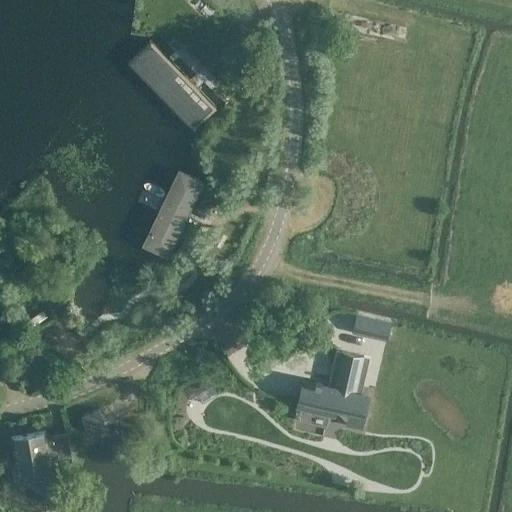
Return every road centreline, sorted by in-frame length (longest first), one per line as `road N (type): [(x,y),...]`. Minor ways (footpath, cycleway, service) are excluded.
road 1 (unclassified): [(0,416),(131,371),(222,313),(244,289),(285,193),(297,114),(289,42),(274,0)]
road 2 (track): [(511,318),(292,274),(261,259)]
